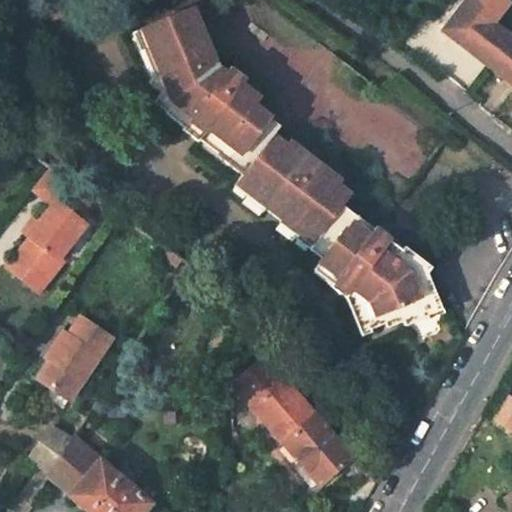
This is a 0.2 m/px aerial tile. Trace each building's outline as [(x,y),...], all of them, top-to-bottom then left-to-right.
[(511,34),(469,1),(447,30),(489,62),(511,34)] [(308,159),(278,137),(285,126),(256,104),(260,100),(243,86),(248,80),(231,68),(226,75),(210,62),(216,54),(195,9),(144,29),(162,70),(153,84),(165,93),(161,98),(193,121),(208,133),(225,146),(221,151),(249,173),(242,182),(273,207),(289,219),(307,233),(304,236),(317,245),(312,251),(320,259),(317,264),(335,278),(353,292),(345,301),(353,318),(364,314),(372,332),(425,309),(427,314),(444,306),(432,274),(437,268),(410,246),(402,254),(388,244),(391,240),(378,229),(374,233),(358,220),(361,217),(346,206),(354,194),(342,185),(324,172),(327,167),(312,155),(308,159)] [(511,80),(511,34),(489,62),(511,80)] [(193,121),(186,131),(201,143),(208,133),(193,121)] [(33,240),(15,262),(31,277),(36,271),(49,283),(67,262),(62,258),(90,226),(81,219),(70,209),(59,200),(69,186),(48,171),(34,190),(51,204),(39,221),(32,218),(24,229),(22,231),(33,240)] [(273,207),(265,217),(281,229),(289,219),(273,207)] [(9,269),(39,295),(49,283),(36,271),(31,277),(15,262),(9,269)] [(335,278),(328,287),(343,299),(345,301),(353,292),(335,278)] [(353,318),(361,336),(372,332),(364,314),(353,318)] [(80,316),(38,379),(72,401),(113,338),(80,316)] [(277,364),(267,374),(275,384),(286,375),(277,364)] [(275,384),(253,404),(322,484),(355,455),(286,375),(275,384)] [(511,399),(507,396),(492,420),(511,434),(511,399)] [(53,429),(33,458),(53,471),(72,441),(53,429)] [(49,477),(91,511),(144,511),(154,501),(76,435),(72,441),(53,471),(49,477)] [(24,511),(32,502),(29,499),(23,493),(4,511),(24,511)]
